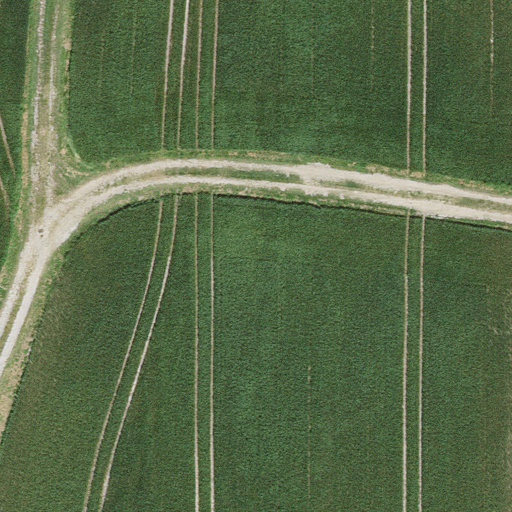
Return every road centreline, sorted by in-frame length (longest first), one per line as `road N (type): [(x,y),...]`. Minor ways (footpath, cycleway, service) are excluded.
road 1 (track): [(33,252),(97,192),(157,173),(259,175),(511,209)]
road 2 (track): [(0,346),(33,252),(56,0)]
